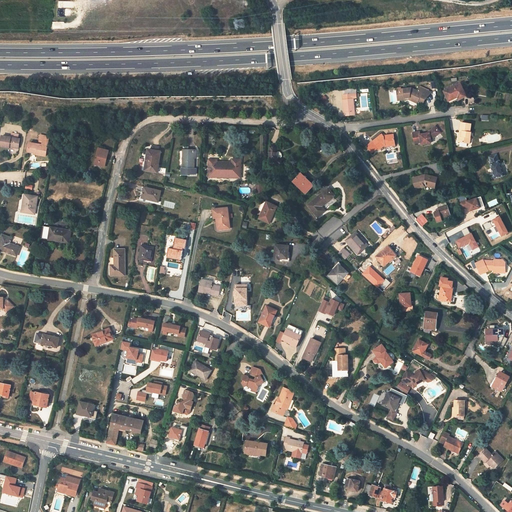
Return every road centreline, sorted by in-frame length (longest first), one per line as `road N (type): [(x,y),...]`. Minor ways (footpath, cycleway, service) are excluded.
road 1 (motorway): [(511,22),(251,44),(0,49)]
road 2 (motorway): [(0,63),(253,57),(511,36)]
road 3 (residential): [(92,290),(123,147),(138,126),(316,119)]
road 4 (residential): [(491,511),(459,480),(328,402),(237,332)]
road 5 (secondary): [(336,511),(47,442)]
road 6 (residential): [(383,186),(442,255),(511,313)]
road 7 (residential): [(237,332),(166,304),(92,290)]
road 8 (residential): [(271,0),(288,94),(316,119)]
